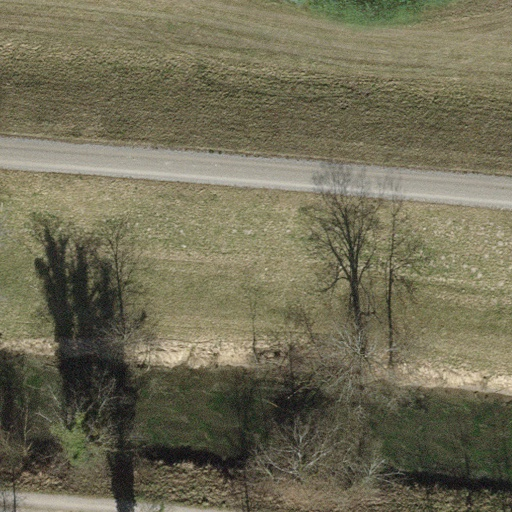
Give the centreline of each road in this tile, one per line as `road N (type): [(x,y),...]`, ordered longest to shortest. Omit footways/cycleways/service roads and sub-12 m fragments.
road 1 (track): [(0,36),(511,76)]
road 2 (track): [(511,195),(0,156)]
